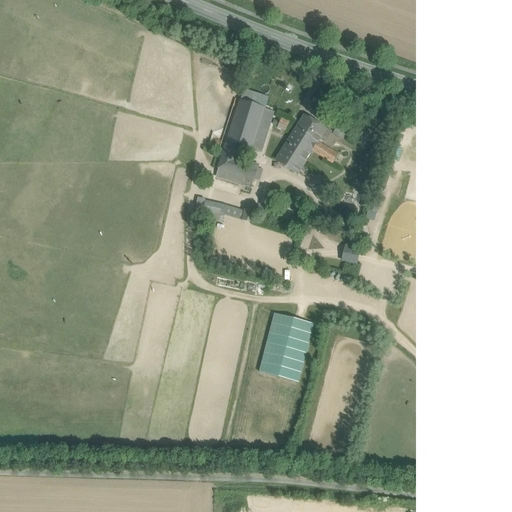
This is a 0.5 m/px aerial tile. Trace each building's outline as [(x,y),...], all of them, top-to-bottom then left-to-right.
[(266,110),(236,100),(214,168),(219,170),(254,181),(258,168),(236,161),(240,147),(252,151),(261,125),(266,110)] [(266,110),(261,125),(271,128),(276,113),(266,110)] [(304,115),(296,129),(297,130),(290,140),(297,145),(300,141),(303,142),(307,136),(318,143),(327,130),(304,115)] [(318,143),(307,136),(303,142),(300,141),(297,145),(290,140),(277,162),(298,175),(312,151),(333,164),(338,155),(318,143)] [(219,170),(217,178),(252,189),(254,181),(219,170)] [(224,216),(247,221),(249,208),(244,207),(243,212),(208,204),(205,218),(222,222),(224,216)] [(272,314),(259,373),(300,382),(313,323),(272,314)]
